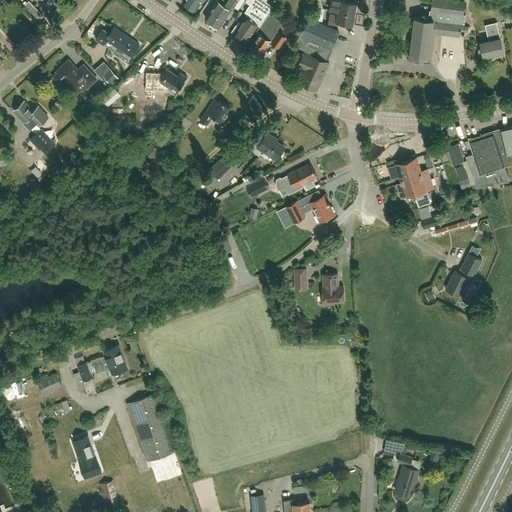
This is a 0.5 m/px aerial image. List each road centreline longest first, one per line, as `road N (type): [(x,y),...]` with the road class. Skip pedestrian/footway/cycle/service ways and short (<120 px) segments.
road 1 (tertiary): [(357,116),(288,94),(141,0)]
road 2 (unclassified): [(0,85),(94,0)]
